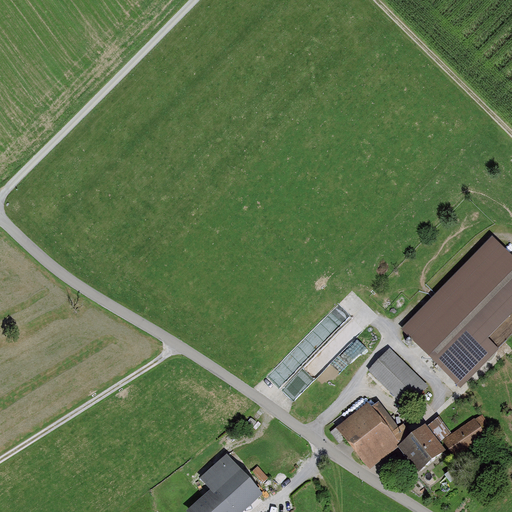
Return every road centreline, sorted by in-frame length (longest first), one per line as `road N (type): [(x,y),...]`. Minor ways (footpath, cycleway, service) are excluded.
road 1 (residential): [(0,216),(70,280),(423,511)]
road 2 (track): [(194,0),(0,194)]
road 3 (track): [(511,127),(384,0)]
